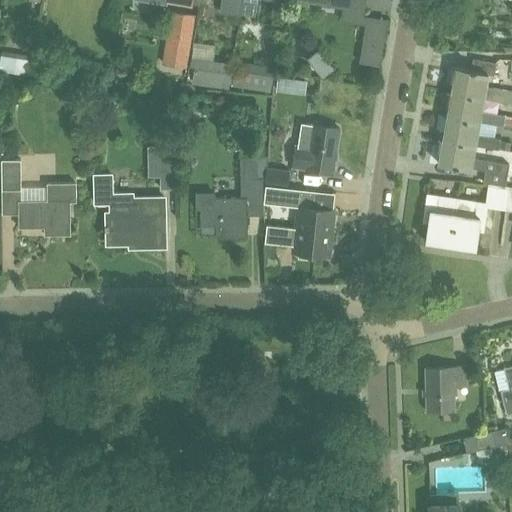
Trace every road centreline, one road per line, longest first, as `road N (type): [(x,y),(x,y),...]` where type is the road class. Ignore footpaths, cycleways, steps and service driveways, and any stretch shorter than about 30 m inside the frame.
road 1 (residential): [(370,300),(0,308)]
road 2 (residential): [(370,300),(410,0)]
road 3 (residential): [(378,511),(373,339)]
road 4 (residential): [(373,339),(511,308)]
